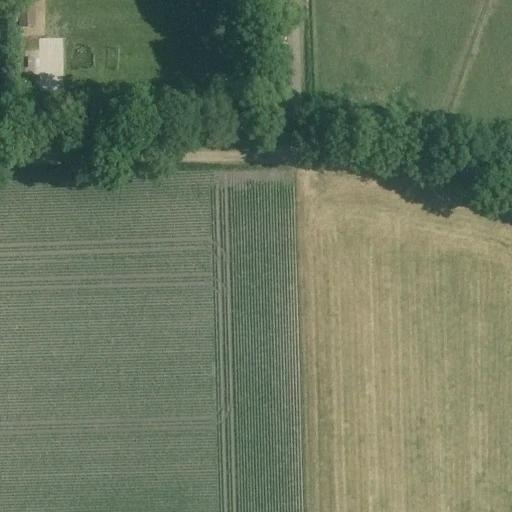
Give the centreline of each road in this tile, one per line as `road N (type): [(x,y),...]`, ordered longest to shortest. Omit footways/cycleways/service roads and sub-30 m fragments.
road 1 (track): [(296,155),(0,161)]
road 2 (unclassified): [(296,155),(511,178)]
road 3 (unclassified): [(296,155),(292,0)]
